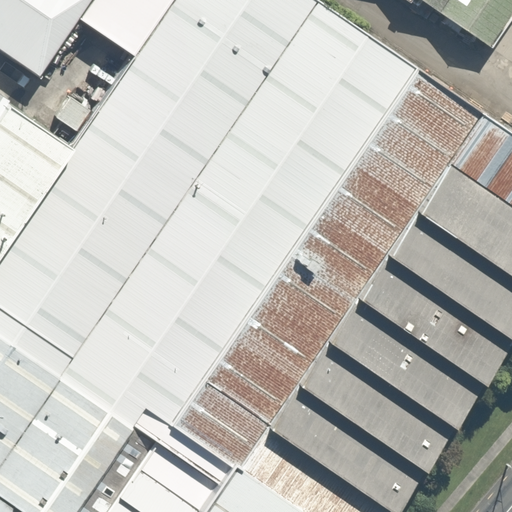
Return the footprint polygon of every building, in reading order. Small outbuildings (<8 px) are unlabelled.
[(106,511),(413,69),(312,0),(177,0),(138,58),(75,149),(0,258),(0,511),(106,511)] [(79,20),(94,0),(0,0),(0,49),(40,78),(79,20)] [(138,58),(177,0),(94,0),(79,20),(138,58)] [(511,0),(401,0),(460,42),(489,0),(511,0),(511,61),(504,73),(511,79),(511,0)] [(203,511),(479,111),(413,69),(106,511),(203,511)] [(0,258),(75,149),(0,96),(0,258)] [(203,511),(401,511),(511,351),(511,133),(479,111),(203,511)]
